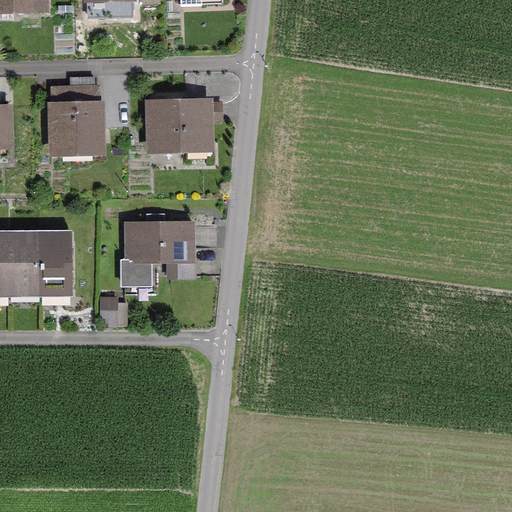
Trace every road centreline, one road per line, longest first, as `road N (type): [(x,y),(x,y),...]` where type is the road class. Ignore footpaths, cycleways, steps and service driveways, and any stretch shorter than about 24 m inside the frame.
road 1 (residential): [(225,339),(253,62)]
road 2 (residential): [(253,62),(0,69)]
road 3 (residential): [(225,339),(0,338)]
road 4 (residential): [(207,511),(225,339)]
